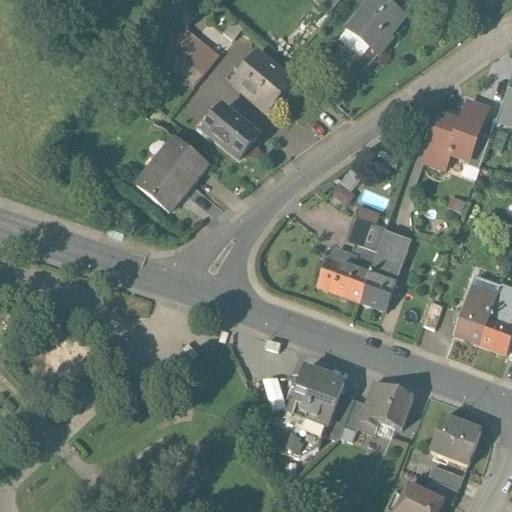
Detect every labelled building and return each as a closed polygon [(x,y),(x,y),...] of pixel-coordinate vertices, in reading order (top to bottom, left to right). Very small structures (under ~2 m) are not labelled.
[(386,0),(321,0),(316,8),(332,21),(348,0),(381,0),(384,2),(386,0)] [(384,2),(381,0),(372,0),(342,38),(377,67),(411,24),(384,2)] [(219,62),(182,31),(157,61),(194,93),(219,62)] [(297,87),(258,57),(228,96),(267,126),(297,87)] [(470,175),(492,116),(468,107),(456,137),(436,130),(421,169),(449,179),(453,169),(470,175)] [(262,143),(221,112),(199,140),(240,172),(262,143)] [(211,175),(172,141),(131,187),(169,222),(211,175)] [(342,180),(334,199),(349,205),(357,186),(342,180)] [(373,278),(362,311),(388,320),(412,248),(385,239),(373,278)] [(362,311),(373,278),(327,263),(316,296),(362,311)] [(501,291),(474,284),(453,345),(481,354),(501,291)] [(511,347),(511,294),(501,291),(481,354),(507,362),(511,347)] [(347,388),(300,373),(282,428),(329,444),(347,388)] [(414,403),(374,388),(354,443),(394,458),(414,403)] [(484,439),(446,422),(428,464),(466,480),(484,439)] [(450,511),(451,510),(410,492),(401,511),(450,511)]
